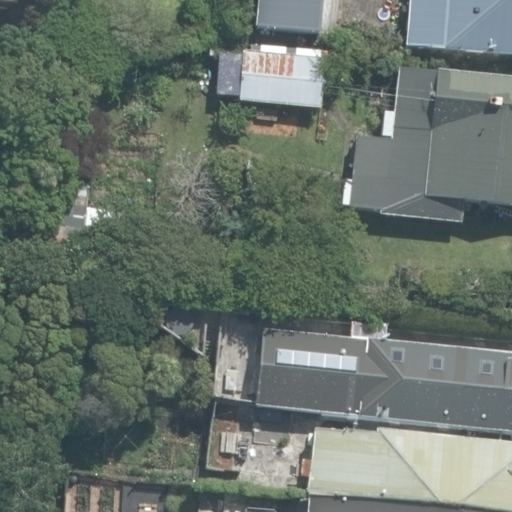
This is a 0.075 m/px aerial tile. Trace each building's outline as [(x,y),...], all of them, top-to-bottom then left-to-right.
[(253,0),(251,29),(318,36),(321,0),(253,0)] [(511,0),(409,0),(406,48),(511,55),(511,0)] [(233,24),(201,18),(197,41),(229,46),(233,24)] [(230,99),(319,106),(323,61),(234,54),(230,99)] [(348,208),(385,211),(384,217),(463,226),(466,203),(511,207),(511,81),(397,70),(389,142),(355,139),(348,208)] [(43,244),(133,260),(138,232),(80,221),(86,189),(54,183),(43,244)] [(253,396),(511,423),(511,348),(259,323),(253,396)] [(252,444),(288,449),(293,409),(258,404),(252,444)] [(308,496),(470,511),(511,511),(511,445),(341,428),(340,435),(311,434),(307,463),(300,462),(298,480),(304,480),(303,496),(308,496)] [(470,511),(308,496),(305,511),(470,511)]
